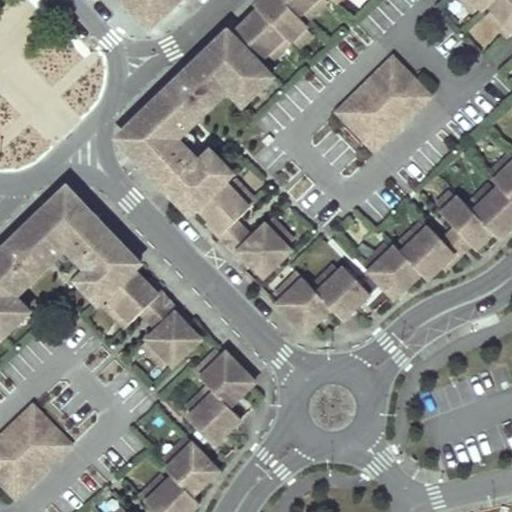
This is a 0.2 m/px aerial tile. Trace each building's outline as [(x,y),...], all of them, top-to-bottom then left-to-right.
[(142,163),(174,196),(182,190),(199,208),(225,234),(239,221),(258,202),(252,195),(246,201),(231,186),(226,181),(234,174),(212,152),(201,163),(196,168),(173,144),(173,134),(225,84),(230,89),(245,105),(256,93),(252,88),(269,72),(260,62),(266,57),(281,42),(286,47),(294,39),(307,26),(309,24),(307,21),(313,16),(307,10),(317,0),(262,0),(257,5),(260,9),(232,36),(236,39),(226,48),(220,41),(193,66),(188,71),(195,78),(180,93),(173,86),(143,115),(144,116),(156,129),(156,133),(156,134),(156,144),(156,145),(156,150),(143,162),(142,163)] [(326,0),(317,0),(307,10),(313,16),(328,1),(326,0)] [(474,0),(462,0),(474,12),(480,6),(474,0)] [(511,0),(474,0),(480,6),(485,10),(490,5),(494,9),(509,24),(503,30),(507,35),(509,37),(511,34),(511,0)] [(494,9),(488,15),(503,30),(509,24),(494,9)] [(314,33),(307,26),(294,39),(301,46),(314,33)] [(232,36),(229,32),(220,41),(226,48),(236,39),(232,36)] [(281,42),(266,57),(271,62),(286,47),(281,42)] [(435,94),(394,52),(333,111),(374,153),(435,94)] [(188,71),(173,86),(180,93),(195,78),(188,71)] [(274,77),(269,72),(252,88),(256,93),(274,77)] [(230,89),(225,84),(173,134),(173,144),(196,168),(201,163),(183,144),(183,135),(230,89)] [(142,130),(137,134),(137,143),(142,148),(144,150),(150,145),(156,145),(156,144),(156,134),(156,133),(150,133),(145,127),(142,130)] [(323,152),(343,170),(357,155),(336,137),(323,152)] [(511,155),(511,154),(495,169),(501,175),(511,164),(511,155)] [(473,244),(478,250),(495,233),(497,235),(508,224),(511,228),(511,164),(501,175),(495,169),(489,175),(500,187),(496,191),(481,205),(475,199),(469,205),(461,196),(458,199),(445,212),(443,214),(456,227),(473,244)] [(237,180),(231,186),(246,201),(252,195),(237,180)] [(490,185),(475,199),(481,205),(496,191),(490,185)] [(182,190),(174,196),(192,214),(199,208),(182,190)] [(452,191),(438,205),(445,212),(458,199),(452,191)] [(62,218),(62,224),(63,224),(73,225),(74,225),(74,218),(80,213),(77,210),(73,206),(64,205),(59,210),(57,213),(62,218)] [(0,331),(14,318),(19,323),(31,312),(16,297),(11,292),(63,241),(73,242),(90,259),(95,265),(90,270),(79,281),(100,303),(108,296),(111,300),(127,316),(121,322),(127,328),(143,314),(161,296),(135,270),(114,248),(121,242),(92,212),(91,213),(78,225),(74,225),(73,225),(63,224),(62,224),(58,224),(45,212),(44,211),(14,240),(21,246),(6,261),(0,255),(0,331)] [(254,237),(240,250),(252,262),(266,277),(285,258),(293,250),(289,246),(274,230),(280,224),(276,221),(274,218),(254,237)] [(371,259),(365,266),(393,295),(405,284),(408,288),(423,274),(429,280),(444,266),(457,254),(443,240),(425,220),(423,222),(418,227),(424,233),(409,247),(404,252),(397,246),(393,251),(377,265),(371,259)] [(225,234),(222,237),(238,253),(240,250),(254,237),(239,221),(225,234)] [(280,224),(274,230),(289,246),(295,240),(280,224)] [(508,224),(497,235),(500,239),(511,228),(508,224)] [(418,227),(403,241),(409,247),(424,233),(418,227)] [(457,254),(444,266),(447,269),(473,244),(456,227),(443,240),(457,254)] [(14,240),(0,253),(0,255),(6,261),(21,246),(14,240)] [(11,292),(16,297),(63,251),(72,251),(90,270),(95,265),(90,259),(73,242),(63,241),(11,292)] [(121,242),(114,248),(135,270),(142,263),(121,242)] [(387,245),(371,259),(377,265),(393,251),(387,245)] [(334,266),(318,281),(325,287),(340,272),(334,266)] [(289,304),(284,309),(309,335),(311,332),(322,322),(326,326),(338,314),(344,321),(357,308),(372,294),(346,267),(340,272),(325,287),(318,281),(313,287),(304,278),(297,284),(303,290),(289,304)] [(297,284),(283,298),(289,304),(303,290),(297,284)] [(405,284),(393,295),(397,299),(408,288),(405,284)] [(161,296),(143,314),(158,329),(176,312),(180,308),(165,292),(161,296)] [(127,316),(111,300),(105,306),(121,322),(127,316)] [(171,361),(174,365),(182,357),(202,339),(187,323),(176,312),(158,329),(142,344),(149,351),(155,345),(171,361)] [(19,323),(14,318),(0,331),(0,337),(2,340),(19,323)] [(322,322),(311,332),(315,336),(326,326),(322,322)] [(155,345),(149,351),(165,367),(171,361),(155,345)] [(223,356),(208,370),(214,376),(229,362),(223,356)] [(231,431),(234,427),(243,418),(237,412),(249,400),(245,396),(257,385),(258,383),(233,358),(229,362),(214,376),(208,370),(201,377),(210,386),(204,391),(210,398),(194,413),(189,418),(215,445),(231,431)] [(245,396),(249,400),(261,389),(257,385),(245,396)] [(204,391),(188,407),(194,413),(210,398),(204,391)] [(55,458),(17,496),(20,499),(58,463),(76,445),(36,404),(0,437),(0,471),(35,437),(55,458)] [(0,471),(0,478),(17,496),(55,458),(35,437),(0,471)] [(205,478),(216,467),(188,438),(181,444),(187,450),(167,470),(174,477),(175,476),(194,496),(209,482),(205,478)] [(205,478),(209,482),(220,471),(216,467),(205,478)] [(192,511),(201,503),(194,496),(175,476),(174,477),(169,482),(154,497),(148,491),(141,497),(155,511),(192,511)] [(148,491),(154,497),(169,482),(163,476),(148,491)]
